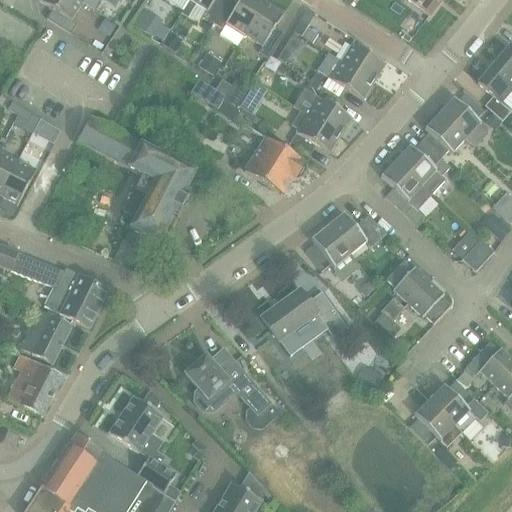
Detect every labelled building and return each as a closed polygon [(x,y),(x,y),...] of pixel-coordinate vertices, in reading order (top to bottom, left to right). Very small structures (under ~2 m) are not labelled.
[(51,12),(45,21),(69,37),(76,27),(70,23),(81,5),(73,0),(37,0),(36,3),(51,12)] [(181,12),(187,2),(188,0),(163,0),(163,1),(181,12)] [(202,19),(212,25),(227,1),(224,0),(188,0),(187,2),(206,13),(202,19)] [(243,37),(264,4),(257,0),(239,0),(235,7),(227,1),(212,25),(221,31),(225,26),(243,37)] [(404,0),(427,18),(440,0),(404,0)] [(282,16),(264,4),(243,37),(261,49),(257,54),(267,60),(282,37),(273,31),(282,16)] [(306,30),(314,17),(306,12),(292,34),(312,47),(318,37),(306,30)] [(106,21),(100,31),(111,38),(117,28),(106,21)] [(316,73),(310,83),(317,87),(323,79),(328,82),(345,93),(362,103),(384,68),(350,46),(340,63),(329,56),(317,74),(316,73)] [(476,86),(491,99),(492,100),(485,108),(503,123),(510,114),(500,105),(511,90),(511,54),(507,50),(476,86)] [(214,92),(197,81),(189,95),(216,112),(222,103),(225,99),(214,92)] [(249,89),(236,81),(231,89),(225,99),(222,103),(235,111),(249,89)] [(231,89),(220,82),(214,92),(225,99),(231,89)] [(298,132),(289,145),(297,150),(303,141),(328,157),(350,121),(333,111),(318,101),(311,97),(304,92),(293,109),(300,114),(291,128),(298,132)] [(476,121),(483,114),(478,110),(464,96),(456,105),(452,101),(451,102),(452,102),(438,117),(464,141),(465,140),(475,150),(486,137),(488,134),(487,130),(476,121)] [(16,118),(21,111),(11,104),(7,112),(16,118)] [(21,111),(16,118),(26,124),(31,117),(21,111)] [(419,144),(449,171),(450,170),(440,161),(447,153),(451,157),(452,156),(451,155),(464,141),(438,117),(425,132),(424,131),(423,132),(427,135),(419,144)] [(192,175),(112,133),(89,121),(76,145),(140,179),(123,213),(134,219),(127,231),(155,246),(192,175)] [(38,122),(31,136),(47,144),(53,131),(46,126),(38,122)] [(134,136),(138,130),(126,123),(123,130),(134,136)] [(304,166),(287,155),(238,124),(238,125),(238,126),(240,127),(230,142),(254,157),(243,173),(281,198),(291,181),(293,183),(304,166)] [(174,135),(167,148),(196,163),(203,150),(174,135)] [(407,151),(394,165),(430,198),(431,197),(443,183),(444,184),(445,183),(441,179),(449,171),(419,144),(411,153),(408,149),(407,150),(407,151)] [(0,194),(17,163),(0,154),(0,194)] [(0,199),(17,208),(32,177),(35,172),(17,163),(0,194),(0,199)] [(430,198),(394,165),(381,179),(380,179),(379,180),(392,191),(384,200),(415,229),(423,220),(416,213),(430,198)] [(491,210),(496,215),(509,227),(511,223),(511,201),(505,195),(491,210)] [(365,244),(370,250),(381,241),(362,222),(353,229),(342,216),(341,217),(341,218),(326,230),(359,270),(361,269),(356,263),(370,253),(364,245),(365,244)] [(303,254),(316,270),(320,275),(329,267),(333,272),(334,271),(336,274),(334,276),(341,284),(359,270),(326,230),(311,243),(310,242),(309,243),(313,247),(303,254)] [(480,242),(462,262),(475,274),(493,254),(480,242)] [(43,308),(68,321),(86,330),(106,291),(64,271),(63,274),(0,250),(0,271),(10,275),(11,273),(53,289),(43,308)] [(402,264),(384,282),(393,291),(391,293),(392,294),(392,293),(406,307),(428,284),(414,271),(415,271),(414,270),(411,272),(402,264)] [(421,321),(423,318),(432,327),(450,309),(441,300),(443,298),(442,297),(428,284),(406,307),(419,320),(420,320),(421,321)] [(298,291),(260,319),(278,344),(289,359),(303,349),(292,334),(315,317),(332,339),(345,330),(320,295),(308,304),(298,291)] [(21,352),(32,358),(50,367),(70,328),(50,318),(49,319),(41,314),(21,352)] [(382,316),(375,323),(392,340),(399,332),(382,316)] [(465,370),(474,379),(479,374),(493,388),(511,367),(511,363),(500,352),(501,352),(500,351),(497,353),(488,345),(465,370)] [(184,376),(197,390),(193,394),(193,405),(201,414),(213,416),(236,395),(256,418),(270,406),(235,365),(222,350),(209,363),(204,358),(184,376)] [(6,402),(40,420),(62,379),(19,356),(12,370),(21,375),(6,402)] [(507,401),(503,406),(511,415),(511,367),(493,388),(507,401)] [(464,374),(455,383),(463,392),(472,383),(464,374)] [(442,390),(428,404),(454,429),(454,428),(461,435),(475,421),(477,423),(486,414),(473,402),(463,392),(455,383),(446,392),(443,388),(442,389),(442,390)] [(148,393),(140,405),(153,413),(159,404),(148,393)] [(136,477),(163,494),(162,496),(174,504),(181,494),(169,486),(174,478),(157,467),(162,460),(153,454),(159,444),(148,437),(161,418),(153,413),(140,405),(132,400),(108,436),(136,455),(138,452),(148,459),(136,477)] [(435,440),(439,444),(446,450),(461,435),(454,428),(454,429),(428,404),(414,418),(414,417),(413,418),(417,422),(408,430),(427,449),(435,440)] [(66,447),(24,511),(75,511),(76,511),(77,511),(170,511),(175,505),(174,504),(162,496),(137,479),(111,462),(110,462),(111,460),(100,452),(100,453),(78,438),(70,450),(68,448),(66,447)] [(450,458),(442,465),(448,471),(455,464),(450,458)] [(254,511),(259,503),(230,486),(214,511),(254,511)]
